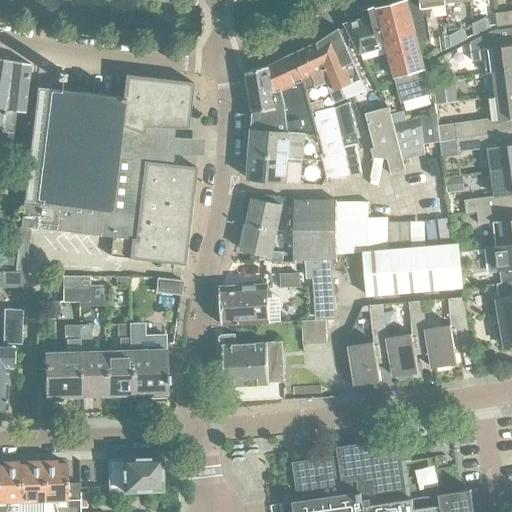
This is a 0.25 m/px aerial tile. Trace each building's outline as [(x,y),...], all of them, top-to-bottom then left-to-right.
[(405,0),(403,0),(376,7),(386,47),(400,101),(431,94),(417,40),(405,0)] [(445,4),(444,0),(405,0),(417,40),(428,38),(424,7),(445,4)] [(386,47),(376,7),(376,6),(362,10),(364,18),(344,23),(359,54),(386,47)] [(511,9),(496,11),(497,24),(511,22),(511,9)] [(486,16),(472,23),(474,36),(491,27),(486,16)] [(473,60),(486,59),(487,74),(511,70),(511,26),(492,29),(471,41),(473,60)] [(326,82),(326,83),(335,103),(345,99),(340,88),(360,79),(338,28),(317,42),(329,71),(328,72),(331,80),(326,82)] [(463,29),(449,36),(451,47),(468,38),(463,29)] [(304,77),(307,89),(326,83),(326,82),(331,80),(328,72),(329,71),(317,42),(285,58),(294,80),(304,77)] [(0,124),(2,125),(5,97),(4,96),(11,60),(0,57),(0,124)] [(285,58),(268,66),(274,87),(281,86),(290,120),(312,113),(312,112),(312,108),(310,102),(307,89),(304,77),(294,80),(285,58)] [(28,63),(11,60),(4,96),(5,97),(2,125),(0,140),(0,161),(8,162),(15,111),(23,112),(28,63)] [(274,87),(268,66),(245,72),(252,112),(251,128),(321,133),(316,116),(315,111),(312,112),(312,113),(290,120),(281,86),(274,87)] [(131,259),(183,265),(195,167),(171,164),(172,154),(177,154),(177,136),(172,136),(173,126),(187,127),(192,82),(123,74),(121,91),(117,91),(117,96),(60,89),(63,70),(38,67),(19,226),(134,240),(131,259)] [(511,70),(487,74),(490,97),(511,94),(511,70)] [(446,103),(444,86),(433,88),(435,105),(446,103)] [(425,143),(457,139),(511,131),(511,94),(490,97),(493,116),(439,123),(438,112),(421,116),(425,143)] [(316,116),(335,111),(334,108),(334,107),(324,109),(322,100),(310,102),(312,108),(312,112),(315,111),(316,116)] [(335,111),(349,175),(361,173),(355,144),(358,143),(349,102),(334,108),(335,111)] [(373,158),(388,159),(392,174),(406,170),(403,159),(426,153),(425,143),(421,116),(406,120),(394,123),(391,114),(390,106),(366,113),(375,148),(370,149),(373,158)] [(251,128),(249,153),(322,159),(327,177),(330,177),(330,179),(349,175),(335,111),(316,116),(321,133),(251,128)] [(404,111),(391,114),(394,123),(406,120),(404,111)] [(511,131),(457,139),(459,151),(490,147),(494,172),(511,169),(511,131)] [(322,159),(249,153),(248,178),(328,184),(327,177),(322,159)] [(468,212),(479,211),(511,206),(511,169),(494,172),(496,195),(466,199),(468,212)] [(252,199),(247,223),(277,229),(282,205),(275,203),(290,204),(291,198),(279,197),(279,196),(259,195),(258,200),(252,199)] [(304,256),(304,258),(330,256),(336,256),(336,254),(345,254),(344,252),(334,200),(295,199),(295,256),(304,256)] [(334,200),(344,252),(387,249),(386,241),(387,241),(387,217),(368,217),(368,202),(336,201),(336,200),(334,200)] [(511,206),(479,211),(480,223),(494,221),(497,245),(511,243),(511,206)] [(388,244),(411,244),(410,222),(388,222),(388,244)] [(241,249),(252,252),(250,260),(282,261),(283,252),(272,251),(277,229),(247,223),(241,249)] [(30,227),(19,226),(14,267),(25,269),(30,227)] [(387,249),(344,252),(345,254),(364,252),(367,294),(463,286),(458,243),(387,249)] [(495,270),(500,270),(502,282),(511,281),(511,243),(497,245),(499,259),(494,260),(492,263),(493,269),(495,270)] [(2,254),(1,262),(13,264),(14,255),(2,254)] [(334,320),(330,256),(304,258),(305,279),(312,279),(315,320),(326,320),(334,320)] [(62,276),(62,300),(87,300),(88,276),(62,276)] [(155,291),(180,294),(181,280),(156,277),(155,291)] [(511,281),(502,282),(503,297),(499,297),(508,347),(511,345),(511,281)] [(266,284),(263,285),(219,287),(221,325),(268,323),(266,284)] [(425,327),(429,346),(432,367),(457,363),(453,340),(468,337),(461,296),(447,297),(449,322),(425,327)] [(410,331),(386,336),(389,355),(393,376),(418,372),(414,348),(429,346),(425,327),(421,300),(408,301),(410,331)] [(376,358),(389,355),(386,336),(381,303),(368,304),(373,341),(349,345),(356,384),(380,380),(376,358)] [(0,406),(6,407),(7,369),(13,369),(13,347),(7,347),(7,343),(21,344),(21,309),(3,308),(2,347),(0,346),(0,406)] [(326,320),(315,320),(301,321),(302,344),(327,343),(326,320)] [(165,393),(166,393),(165,349),(141,350),(141,338),(143,338),(143,323),(128,324),(130,394),(149,394),(149,397),(165,397),(165,393)] [(118,350),(104,351),(105,395),(130,394),(128,324),(115,324),(116,338),(118,338),(118,350)] [(80,396),(79,352),(79,339),(78,325),(63,326),(63,340),(65,340),(66,352),(44,353),(45,397),(80,396)] [(90,325),(78,325),(79,339),(90,339),(90,325)] [(219,343),(223,344),(225,387),(269,384),(268,379),(283,378),(281,341),(236,344),(235,334),(222,334),(219,337),(219,343)] [(104,351),(79,352),(80,396),(105,395),(104,351)] [(295,511),(474,511),(471,488),(441,493),(436,455),(413,459),(407,460),(401,461),(400,451),(374,455),(372,442),(337,447),(338,456),(293,463),(299,500),(293,501),(295,511)] [(107,491),(161,489),(160,457),(106,458),(107,491)] [(67,459),(41,460),(42,511),(78,511),(78,508),(79,508),(79,501),(68,501),(67,459)] [(41,511),(42,511),(41,460),(17,461),(19,503),(41,502),(41,511)] [(0,503),(19,503),(17,461),(1,462),(1,464),(0,463),(0,503)]
